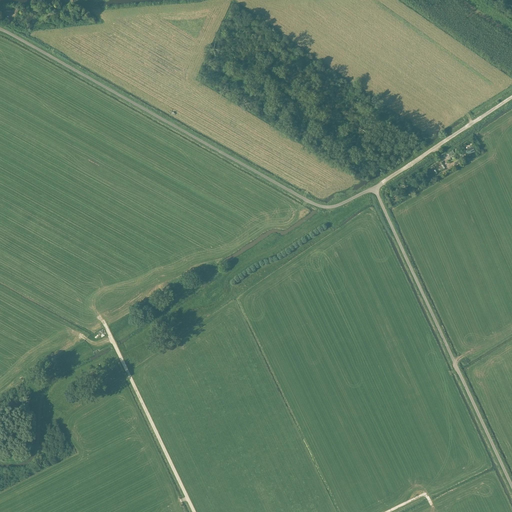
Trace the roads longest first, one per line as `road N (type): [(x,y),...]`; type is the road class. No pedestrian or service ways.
road 1 (unclassified): [(0,29),(320,207),(372,188)]
road 2 (unclassified): [(511,488),(372,188)]
road 3 (track): [(187,497),(111,339)]
road 4 (track): [(372,188),(511,97)]
